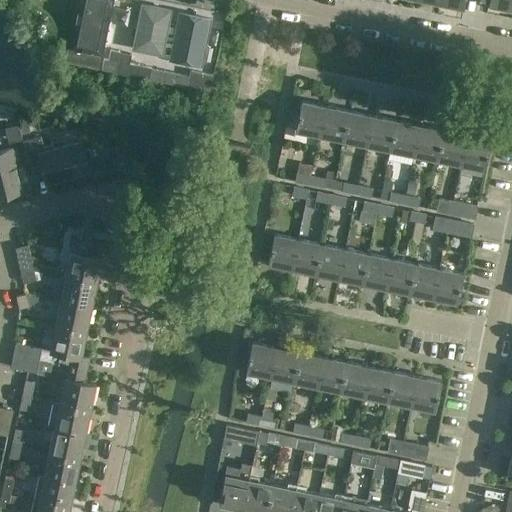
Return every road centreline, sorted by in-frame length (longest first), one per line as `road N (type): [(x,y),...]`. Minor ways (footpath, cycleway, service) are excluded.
road 1 (residential): [(99,511),(133,353),(119,338),(130,277),(102,195),(0,223)]
road 2 (residential): [(511,40),(306,0)]
road 3 (residential): [(458,511),(497,334)]
road 4 (residential): [(238,135),(262,0)]
